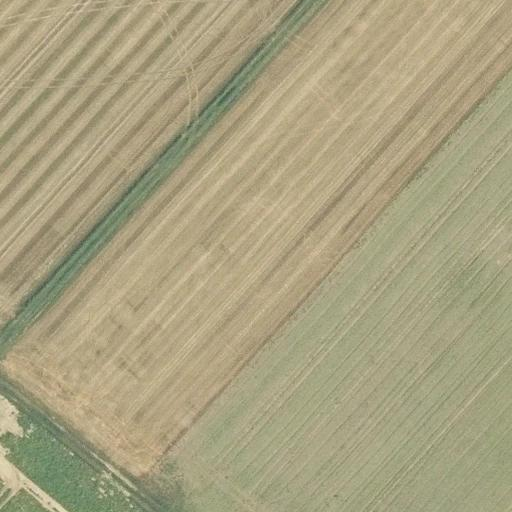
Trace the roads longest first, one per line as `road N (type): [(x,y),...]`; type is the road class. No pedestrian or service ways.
road 1 (track): [(0,380),(340,0)]
road 2 (track): [(155,511),(0,383)]
